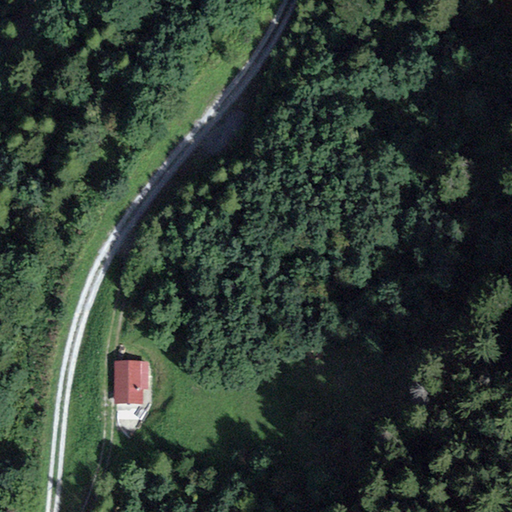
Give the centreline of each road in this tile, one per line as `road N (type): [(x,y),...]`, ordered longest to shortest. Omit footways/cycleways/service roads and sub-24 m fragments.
road 1 (track): [(291,0),(239,85),(110,244),(82,299),(52,511)]
road 2 (track): [(0,111),(125,0)]
